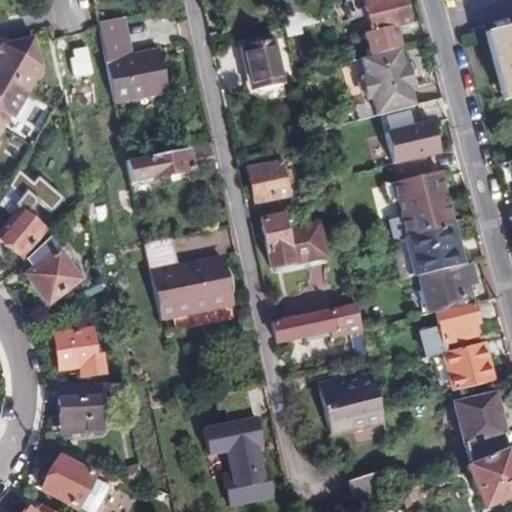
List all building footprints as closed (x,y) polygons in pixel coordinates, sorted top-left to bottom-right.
[(287,0),(278,2),(281,19),(291,15),(287,0)] [(347,20),(364,15),(369,32),(389,27),(402,23),(396,0),(350,0),(343,2),(347,20)] [(281,19),(281,21),(286,37),(300,35),(299,27),(314,23),(311,10),(291,15),(281,19)] [(129,57),(121,16),(93,22),(110,105),(128,102),(127,97),(146,93),(147,97),(164,93),(154,52),(129,57)] [(497,95),(511,91),(511,25),(481,33),(497,95)] [(395,49),(389,27),(369,32),(364,33),(370,56),(395,49)] [(30,39),(0,46),(0,130),(7,118),(11,121),(38,69),(30,39)] [(273,41),(237,49),(247,93),(283,84),(273,41)] [(395,49),(370,56),(360,58),(374,117),(393,112),(416,106),(401,48),(395,49)] [(511,97),(511,91),(497,95),(498,101),(511,97)] [(432,156),(420,106),(416,106),(393,112),(397,127),(357,137),(369,183),(396,176),(394,166),(432,156)] [(312,134),(315,149),(319,163),(330,161),(322,131),(312,134)] [(186,152),(124,165),(128,185),(190,172),(186,152)] [(282,161),(246,169),(254,204),(290,196),(282,161)] [(389,181),(403,236),(450,224),(436,170),(389,181)] [(308,205),(328,201),(325,187),(305,193),(308,205)] [(11,218),(1,230),(0,231),(0,246),(17,262),(42,232),(16,212),(11,218)] [(278,212),(257,217),(269,270),(323,257),(315,219),(282,226),(278,212)] [(0,220),(0,229),(1,230),(11,218),(5,214),(0,220)] [(460,264),(450,224),(403,236),(413,276),(460,264)] [(44,240),(25,260),(33,270),(28,273),(38,286),(33,290),(45,306),(78,280),(66,266),(74,260),(61,246),(54,252),(44,240)] [(174,272),(167,241),(141,247),(157,323),(229,307),(218,262),(185,270),(186,273),(178,274),(177,271),(174,272)] [(460,264),(413,276),(423,316),(434,313),(469,304),(473,304),(467,283),(474,282),(469,262),(460,264)] [(38,286),(28,273),(23,277),(33,290),(38,286)] [(355,304),(352,294),(337,297),(340,308),(355,304)] [(340,308),(270,324),(274,345),(336,332),(338,339),(347,338),(362,334),(355,304),(340,308)] [(420,333),(426,356),(440,352),(449,350),(447,341),(454,340),(471,337),(469,326),(474,324),(469,304),(434,313),(438,329),(420,333)] [(477,335),(474,324),(469,326),(471,337),(477,335)] [(92,327),(52,335),(58,370),(82,367),(83,377),(105,374),(101,353),(97,354),(92,327)] [(362,334),(347,338),(349,350),(365,346),(362,334)] [(449,350),(457,348),(454,340),(447,341),(449,350)] [(489,382),(479,343),(457,348),(449,350),(440,352),(450,392),(489,382)] [(365,346),(349,350),(352,360),(367,356),(365,346)] [(330,436),(384,424),(380,408),(370,371),(351,376),(352,382),(340,385),(339,381),(317,386),(330,436)] [(121,384),(55,387),(57,421),(65,421),(65,437),(99,435),(97,400),(124,399),(121,384)] [(267,499),(244,389),(209,396),(212,411),(221,409),(223,421),(202,426),(208,453),(225,450),(230,476),(217,479),(223,508),(267,499)] [(467,463),(504,448),(491,394),(452,405),(467,463)] [(58,437),(65,437),(65,421),(57,421),(58,437)] [(467,463),(463,465),(480,505),(511,492),(511,465),(504,448),(467,463)] [(87,481),(89,476),(54,460),(38,492),(72,510),(74,507),(83,511),(91,511),(103,489),(87,481)] [(120,478),(142,487),(137,466),(128,467),(121,472),(120,478)] [(376,470),(345,481),(350,498),(383,487),(376,470)]
